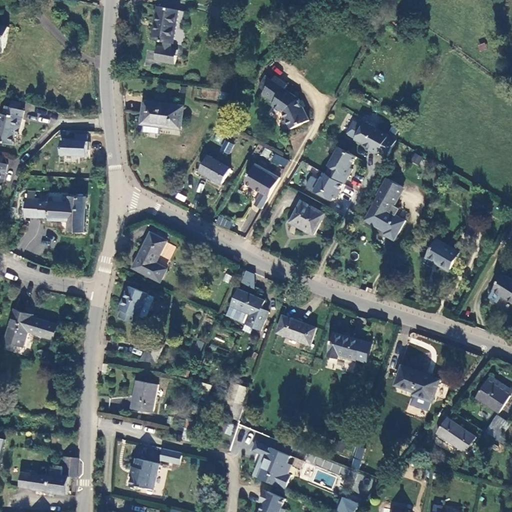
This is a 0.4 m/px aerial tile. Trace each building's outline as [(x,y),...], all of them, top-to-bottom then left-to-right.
[(182,11),(159,7),(153,39),(164,41),(174,42),(176,43),(182,11)] [(11,29),(0,26),(0,51),(6,53),(11,29)] [(164,41),(163,48),(173,50),(174,42),(164,41)] [(159,47),(156,59),(174,63),(177,50),(173,50),(163,48),(159,47)] [(300,100),(286,89),(288,85),(277,77),(265,94),(276,102),(274,106),(285,112),(287,119),(284,121),(287,128),(291,126),(292,129),(309,121),(303,107),(300,100)] [(147,99),(143,124),(182,131),(186,106),(147,99)] [(4,104),(0,117),(0,137),(15,142),(24,110),(4,104)] [(401,140),(369,122),(359,140),(391,158),(401,140)] [(86,140),(57,138),(56,154),(85,156),(86,140)] [(230,154),(232,143),(223,141),(221,152),(230,154)] [(361,156),(343,147),(321,193),(339,201),(361,156)] [(418,165),(423,158),(415,153),(410,159),(418,165)] [(281,156),(278,163),(285,166),(289,160),(281,156)] [(235,170),(214,157),(206,171),(227,183),(235,170)] [(283,179),(261,165),(249,183),(266,193),(258,205),(266,209),(283,179)] [(409,188),(394,180),(370,221),(390,233),(389,235),(398,240),(409,222),(400,216),(404,210),(399,206),(409,188)] [(40,200),(39,216),(50,218),(50,219),(69,221),(69,231),(86,232),(88,196),(71,195),(71,202),(48,200),(48,194),(41,194),(40,200)] [(39,216),(40,200),(26,199),(25,215),(39,216)] [(329,214),(307,202),(298,220),(319,232),(329,214)] [(229,229),(232,221),(218,215),(215,223),(229,229)] [(511,216),(503,238),(511,242),(511,216)] [(170,242),(154,235),(137,268),(164,282),(170,269),(160,264),(170,242)] [(443,241),(432,259),(453,272),(464,254),(443,241)] [(247,272),(242,282),(250,287),(256,276),(247,272)] [(498,292),(511,300),(511,279),(507,276),(498,292)] [(152,294),(133,287),(122,316),(141,323),(152,294)] [(268,301),(241,289),(233,306),(243,312),(240,321),(263,332),(271,314),(264,312),(268,301)] [(20,310),(10,340),(27,347),(32,332),(57,339),(62,326),(37,319),(38,316),(20,310)] [(318,328),(287,316),(280,334),(312,346),(318,328)] [(374,345),(337,333),(330,353),(368,365),(374,345)] [(165,349),(156,345),(153,353),(162,357),(165,349)] [(162,357),(144,352),(142,360),(160,365),(162,357)] [(442,380),(403,366),(397,386),(415,392),(435,399),(442,380)] [(191,372),(176,369),(174,376),(189,379),(191,372)] [(511,395),(490,380),(478,398),(500,413),(511,395)] [(162,385),(141,381),(136,408),(157,412),(162,385)] [(205,381),(203,389),(212,392),(215,384),(205,381)] [(243,404),(247,386),(230,383),(227,401),(243,404)] [(434,402),(435,399),(415,392),(414,395),(434,402)] [(237,404),(232,417),(240,420),(246,407),(237,404)] [(225,420),(214,415),(210,424),(220,429),(225,420)] [(477,438),(448,417),(436,434),(465,455),(477,438)] [(497,417),(487,431),(499,441),(510,427),(497,417)] [(134,419),(133,423),(167,430),(168,426),(134,419)] [(228,423),(224,433),(231,435),(234,425),(228,423)] [(303,436),(295,433),(292,442),(300,445),(303,436)] [(0,461),(5,463),(10,443),(0,439),(0,461)] [(292,456),(254,440),(249,451),(263,457),(254,477),(284,490),(294,466),(288,463),(292,456)] [(495,441),(488,450),(499,459),(506,450),(495,441)] [(363,446),(359,445),(352,467),(356,468),(360,457),(363,446)] [(185,452),(167,448),(164,459),(182,464),(185,452)] [(25,471),(23,485),(69,495),(73,476),(80,476),(81,457),(67,457),(66,474),(54,472),(53,476),(25,471)] [(157,488),(163,464),(140,458),(134,483),(157,488)] [(285,507),(289,497),(268,489),(263,500),(267,502),(262,511),(286,511),(288,509),(285,507)] [(353,511),(357,502),(341,496),(336,511),(339,511),(353,511)]
